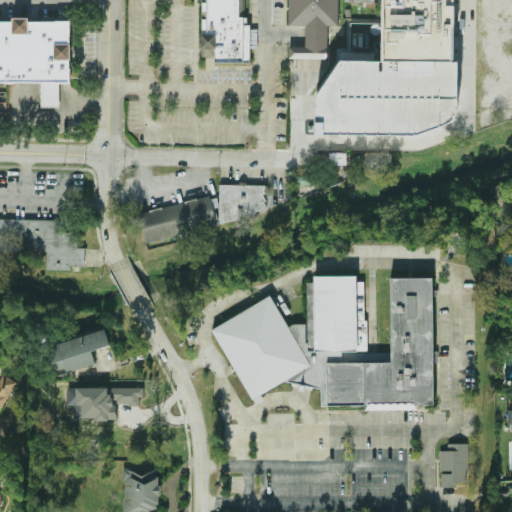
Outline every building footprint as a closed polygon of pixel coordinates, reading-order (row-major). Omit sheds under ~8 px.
[(239,0),(207,0),(207,3),(205,3),(205,2),(202,2),(202,13),(205,13),(205,12),(207,12),(207,20),(205,19),(202,19),(201,57),(214,58),(214,63),(250,63),(250,48),(257,48),(257,29),(250,29),(250,25),(247,25),(247,18),(243,17),(239,17),(239,0)] [(306,25),(288,25),(288,0),(337,0),(337,26),(327,25),(327,58),(288,58),(289,46),(306,46),(306,25)] [(315,134),(316,97),(340,61),(383,62),(384,0),(453,0),(453,5),(455,5),(455,27),(452,27),(452,62),(458,62),(457,110),(452,121),(415,136),(315,134)] [(60,84),(60,108),(41,108),(41,84),(0,83),(0,22),(15,23),(15,18),(30,19),(30,23),(71,23),(71,44),(75,44),(74,60),(71,60),(70,84),(60,84)] [(509,203),(508,185),(495,186),(495,203),(509,203)] [(145,242),(217,226),(214,210),(220,208),(217,196),(139,213),(145,242)] [(0,218),(79,222),(78,247),(85,247),(84,265),(70,265),(70,269),(47,269),(48,251),(0,248),(0,218)] [(434,406),(432,278),(390,278),(391,362),(368,354),(367,324),(364,317),(364,282),(357,282),(357,276),(314,276),(314,320),(306,324),(294,324),(287,327),(272,297),(213,327),(249,400),(283,384),(310,383),(313,389),(321,389),(321,407),(364,406),(366,410),(412,409),(419,406),(434,406)] [(47,347),(54,372),(66,368),(67,373),(95,365),(92,352),(110,346),(105,329),(47,347)] [(0,411),(17,382),(3,374),(0,379),(0,411)] [(440,450),(440,487),(468,487),(468,443),(447,444),(447,450),(440,450)] [(123,511),(157,511),(159,469),(124,469),(123,511)]
